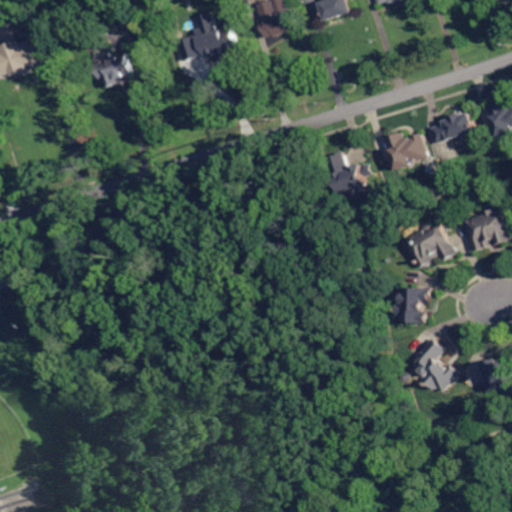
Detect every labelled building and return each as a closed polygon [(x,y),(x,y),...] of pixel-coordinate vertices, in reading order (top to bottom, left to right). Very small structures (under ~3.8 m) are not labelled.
[(290,0),(293,10),(296,10),(302,27),(270,37),(265,19),(267,19),(262,4),(275,0),(290,0)] [(353,0),(357,12),(330,20),(324,0),(353,0)] [(220,31),(235,27),(241,47),(208,58),(201,38),(207,36),(205,29),(218,25),(220,31)] [(47,60),(30,66),(32,70),(14,77),(13,73),(0,77),(0,52),(4,51),(3,47),(20,40),(22,44),(38,38),(47,60)] [(114,57),(129,53),(137,79),(110,87),(107,79),(104,80),(96,57),(113,51),(114,57)] [(511,106),(511,134),(503,138),(493,105),(510,99),(511,106)] [(481,132),(441,144),(436,128),(449,124),(449,121),(456,119),(456,117),(467,113),(467,115),(475,113),(481,132)] [(411,139),(415,137),(416,139),(417,139),(417,137),(427,134),(435,158),(418,163),(419,165),(402,170),(392,138),(409,132),(411,139)] [(354,170),(356,169),(356,168),(367,164),(368,166),(372,164),(373,165),(375,164),(379,175),(372,177),(373,184),(355,190),(359,201),(348,205),(333,159),(340,156),(339,155),(349,152),(354,170)] [(500,211),(507,209),(511,224),(511,240),(503,244),(501,240),(496,242),(497,244),(491,246),(491,247),(481,251),(471,220),(490,214),(489,212),(499,208),(500,211)] [(463,253),(450,261),(447,255),(435,262),(435,264),(431,267),(429,266),(426,267),(424,263),(423,264),(415,251),(416,250),(413,245),(421,240),(419,236),(431,229),(430,228),(430,225),(434,223),(438,223),(438,224),(445,221),(463,253)] [(434,288),(437,288),(437,300),(435,300),(435,305),(429,305),(429,311),(432,311),(432,323),(425,323),(425,321),(408,321),(408,315),(402,315),(402,302),(407,302),(407,288),(434,287),(434,288)] [(456,367),(458,365),(467,373),(462,377),(464,379),(459,385),(457,383),(450,391),(444,386),(442,389),(429,378),(431,375),(420,364),(428,355),(426,353),(440,337),(453,349),(445,358),(456,367)] [(511,387),(510,388),(511,392),(511,394),(505,397),(502,389),(495,391),(486,363),(502,358),(503,362),(511,359),(511,387)] [(409,382),(407,379),(406,375),(408,373),(413,372),(416,375),(416,378),(413,382),(409,382)]
